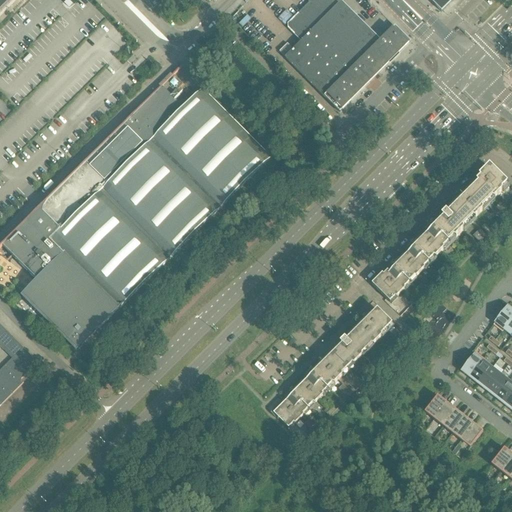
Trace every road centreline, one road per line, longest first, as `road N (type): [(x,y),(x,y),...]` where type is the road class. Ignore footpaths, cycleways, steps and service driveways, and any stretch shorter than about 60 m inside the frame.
road 1 (secondary): [(462,66),(18,511)]
road 2 (secondary): [(53,511),(482,82)]
road 3 (residential): [(263,376),(476,158),(494,155),(511,169)]
road 4 (residential): [(511,434),(438,372),(505,284)]
road 5 (unclassified): [(112,0),(168,58),(227,0)]
road 6 (unclassified): [(435,39),(336,139)]
